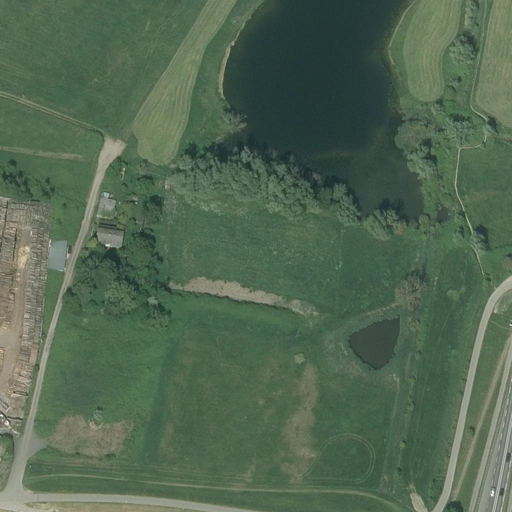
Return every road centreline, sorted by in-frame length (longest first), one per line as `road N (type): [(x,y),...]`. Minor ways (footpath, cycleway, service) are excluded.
road 1 (unclassified): [(11,497),(74,251),(111,146)]
road 2 (unclassified): [(511,284),(486,310),(436,511)]
road 3 (unclassified): [(231,511),(139,499),(11,497)]
road 4 (track): [(0,93),(103,132),(111,146)]
